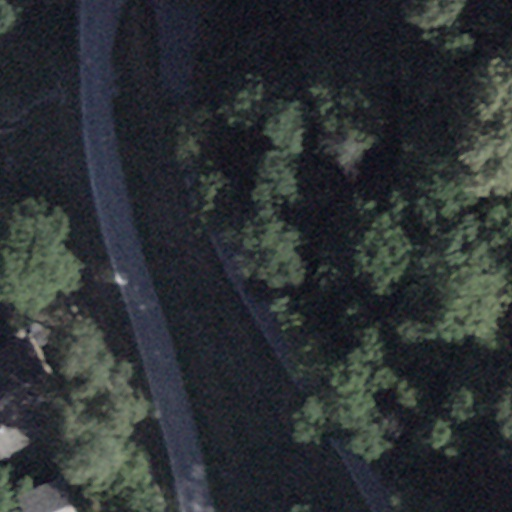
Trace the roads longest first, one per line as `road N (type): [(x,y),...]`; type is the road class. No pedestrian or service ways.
road 1 (unclassified): [(390,511),(206,196),(183,91),(175,0)]
road 2 (unclassified): [(100,0),(97,104),(111,200),(199,511)]
